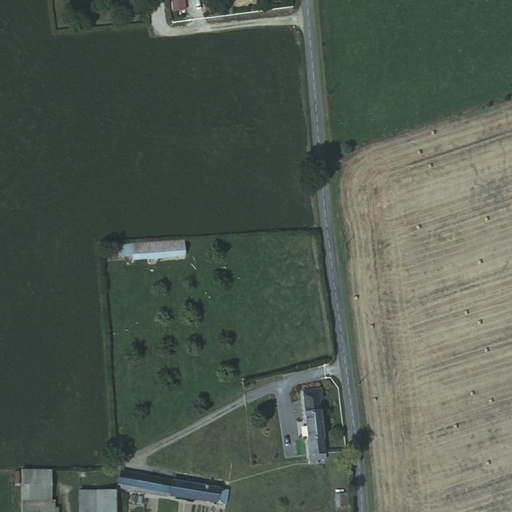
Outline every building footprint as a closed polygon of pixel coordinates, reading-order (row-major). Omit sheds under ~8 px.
[(183,0),(170,0),(171,13),(184,12),(183,0)] [(182,243),(145,246),(146,260),(183,258),(182,243)] [(324,401),(322,390),(304,392),(307,427),(305,429),(305,439),(308,441),(309,456),(324,455),(319,404),(324,401)] [(50,511),(51,467),(20,466),(20,511),(50,511)] [(168,491),(168,494),(222,503),(225,484),(119,468),(118,482),(168,491)] [(118,486),(168,494),(168,491),(118,482),(118,486)] [(79,511),(103,511),(103,489),(79,489),(79,511)]
